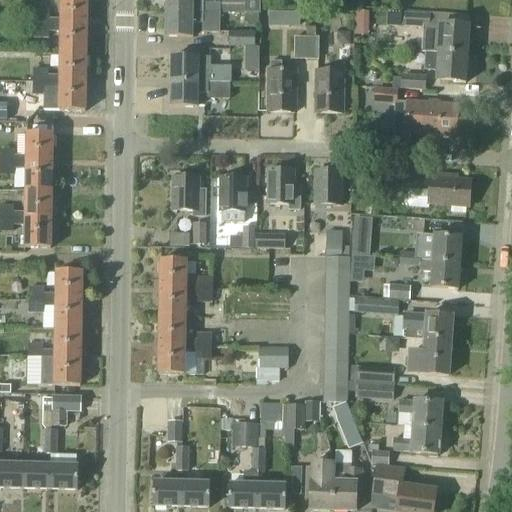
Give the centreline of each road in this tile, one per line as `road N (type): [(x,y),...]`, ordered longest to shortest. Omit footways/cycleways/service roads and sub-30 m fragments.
road 1 (residential): [(116,392),(303,398),(304,256)]
road 2 (residential): [(116,392),(120,147)]
road 3 (residential): [(342,151),(120,147)]
road 4 (residential): [(493,511),(511,341)]
road 5 (residential): [(511,162),(354,151)]
road 6 (residential): [(120,147),(123,0)]
road 7 (residential): [(114,511),(116,392)]
